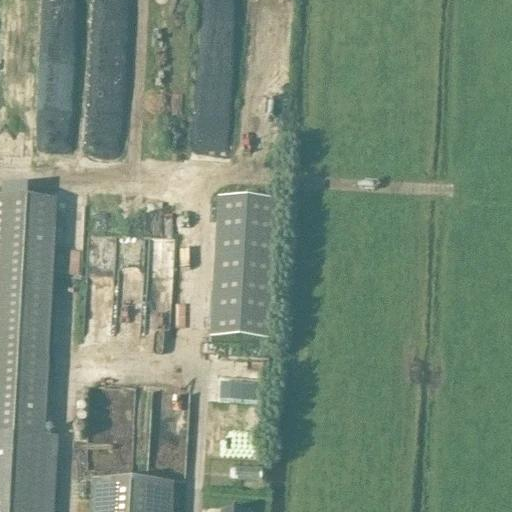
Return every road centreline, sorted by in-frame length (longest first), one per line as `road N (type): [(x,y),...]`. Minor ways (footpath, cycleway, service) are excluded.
road 1 (track): [(143,0),(137,185),(198,191)]
road 2 (track): [(0,179),(137,185)]
